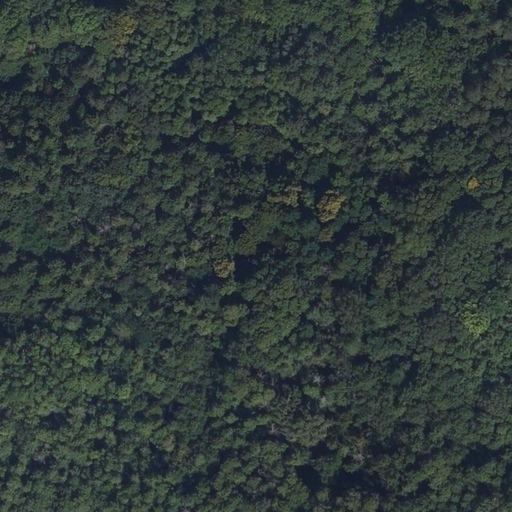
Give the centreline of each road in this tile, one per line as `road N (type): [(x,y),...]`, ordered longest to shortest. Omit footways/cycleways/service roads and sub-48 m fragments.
road 1 (track): [(436,155),(511,315)]
road 2 (track): [(497,0),(493,66),(436,155)]
road 3 (track): [(370,0),(436,155)]
